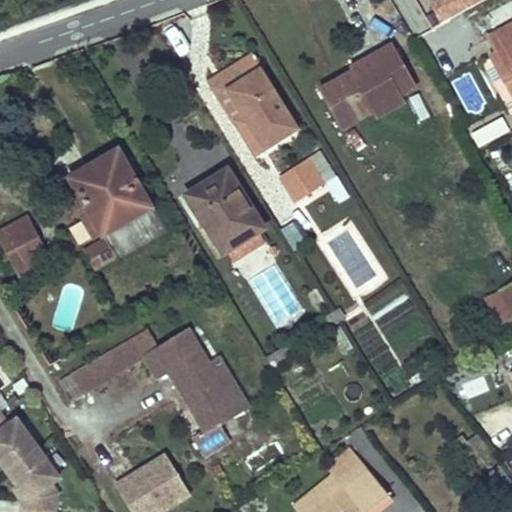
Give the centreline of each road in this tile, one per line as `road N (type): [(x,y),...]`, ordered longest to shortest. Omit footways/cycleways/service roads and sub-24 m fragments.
road 1 (unknown): [(187,0),(225,87),(305,205)]
road 2 (residential): [(0,53),(151,0)]
road 3 (unknown): [(0,307),(86,433)]
